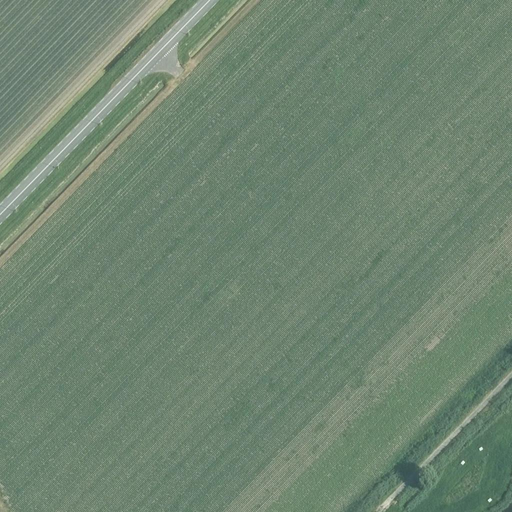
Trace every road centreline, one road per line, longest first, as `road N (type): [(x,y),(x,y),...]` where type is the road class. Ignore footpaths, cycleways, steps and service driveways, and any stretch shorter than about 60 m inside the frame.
road 1 (secondary): [(0,215),(157,54)]
road 2 (track): [(511,371),(374,511)]
